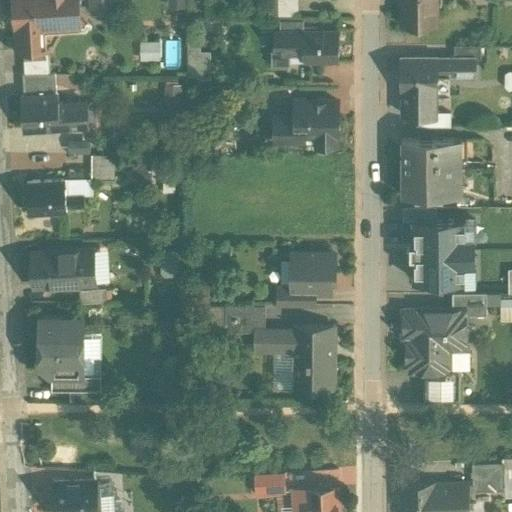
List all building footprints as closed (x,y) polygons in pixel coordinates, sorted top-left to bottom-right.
[(15,0),(17,26),(18,26),(20,49),(24,49),(41,48),(41,47),(39,25),(79,22),(77,0),(15,0)] [(114,0),(91,0),(93,12),(115,11),(114,0)] [(296,0),(275,0),(276,14),(297,14),(296,0)] [(397,0),(398,24),(417,22),(437,25),(436,0),(397,0)] [(304,27),(272,28),(271,38),(271,63),(289,64),(288,50),(301,51),(304,27)] [(338,27),(304,27),(301,51),(302,60),(338,60),(338,27)] [(479,44),(454,44),(455,57),(476,56),(476,58),(480,58),(479,44)] [(200,51),(200,45),(188,45),(188,74),(200,74),(200,77),(210,77),(210,51),(200,51)] [(49,46),(41,47),(41,48),(24,49),(25,72),(46,72),(51,72),(49,46)] [(438,53),(399,54),(397,70),(399,90),(398,91),(399,113),(437,113),(437,90),(438,90),(438,73),(476,73),(476,58),(476,56),(455,57),(438,57),(438,53)] [(25,72),(23,72),(25,95),(46,93),(46,72),(25,72)] [(262,85),(247,85),(247,100),(262,101),(262,85)] [(25,95),(22,95),(25,128),(61,126),(61,125),(89,123),(88,102),(59,104),(58,93),(46,93),(25,95)] [(340,95),(291,94),(292,112),(271,112),(270,126),(271,142),(305,141),(305,137),(313,137),(313,147),(325,147),(338,147),(338,137),(340,137),(340,116),(340,95)] [(463,137),(402,137),(403,193),(454,193),(454,174),(463,174),(463,137)] [(115,153),(92,153),(92,178),(114,178),(115,153)] [(65,178),(28,180),(30,213),(67,211),(67,205),(66,194),(65,178)] [(78,193),(66,194),(67,205),(79,205),(78,193)] [(403,218),(412,219),(413,279),(476,281),(475,248),(476,240),(476,215),(437,216),(436,206),(403,206),(403,218)] [(94,248),(68,250),(68,249),(33,252),(35,285),(96,282),(94,248)] [(335,252),(293,252),(293,285),(293,290),(295,290),(315,290),(331,290),(331,274),(335,274),(335,252)] [(293,285),(279,285),(279,304),(295,304),(295,290),(293,290),(293,285)] [(106,287),(80,289),(81,302),(107,301),(106,287)] [(315,290),(295,290),(295,304),(315,304),(315,290)] [(487,292),(453,292),(453,308),(467,308),(467,315),(487,315),(487,292)] [(266,304),(226,304),(226,330),(266,330),(266,304)] [(453,308),(404,308),(404,328),(411,328),(411,338),(407,338),(407,365),(412,365),(411,371),(424,371),(444,371),(444,369),(444,346),(467,346),(467,315),(467,308),(453,308)] [(84,316),(41,315),(40,360),(51,360),(51,373),(84,374),(84,372),(84,316)] [(335,324),(294,324),(294,377),(310,378),(310,382),(334,382),(335,324)] [(467,346),(444,346),(444,369),(461,369),(467,369),(470,366),(470,346),(467,346)] [(461,369),(444,369),(444,371),(424,371),(424,400),(461,400),(461,369)] [(84,374),(51,373),(51,389),(70,389),(70,402),(102,402),(102,373),(84,372),(84,374)] [(504,461),(472,462),(473,491),(505,490),(504,461)] [(286,471),(256,472),(257,492),(295,490),(295,489),(287,489),(286,471)] [(97,511),(96,480),(56,482),(57,511),(97,511)] [(435,482),(404,483),(404,511),(468,511),(467,484),(451,484),(451,483),(435,483),(435,482)] [(340,511),(339,486),(295,489),(295,490),(295,511),(340,511)]
